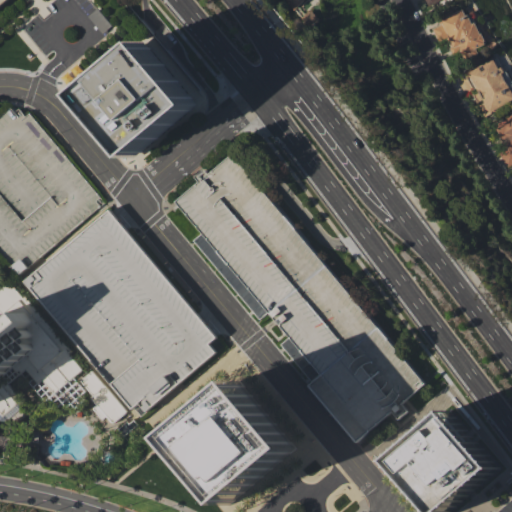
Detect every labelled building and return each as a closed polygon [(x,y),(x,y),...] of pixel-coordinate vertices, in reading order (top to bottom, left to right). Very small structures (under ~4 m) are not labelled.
[(284,0),(294,9),(302,0),(284,0)] [(87,16),(96,7),(111,23),(102,32),(87,16)] [(431,25),(438,41),(446,38),(455,57),(483,43),(467,8),(431,25)] [(149,40),(205,106),(141,160),(85,95),(149,40)] [(465,72),(468,77),(459,81),(465,94),(475,89),(480,101),(479,101),(485,114),(511,101),(511,86),(498,57),(465,72)] [(28,110),(103,203),(15,273),(0,254),(0,115),(15,104),(23,114),(28,110)] [(511,114),(491,124),(510,168),(511,166),(511,114)] [(421,385),(400,402),(406,410),(395,419),(390,412),(354,440),(277,342),(286,335),(277,324),(268,331),(263,324),(270,318),(266,313),(257,320),(193,237),(200,232),(172,197),(206,171),(207,172),(236,149),(421,385)] [(142,409),(139,405),(129,412),(24,274),(113,207),(213,338),(209,341),(217,352),(142,409)] [(0,290),(6,286),(18,283),(79,372),(96,372),(124,412),(107,423),(85,391),(76,398),(45,405),(24,375),(9,378),(18,418),(7,426),(0,415),(0,290)] [(293,448),(224,502),(171,433),(240,379),(293,448)] [(436,511),(450,511),(499,470),(450,413),(394,462),(436,511)]
